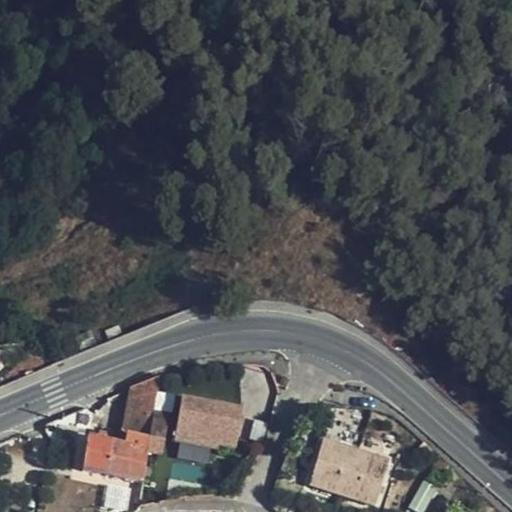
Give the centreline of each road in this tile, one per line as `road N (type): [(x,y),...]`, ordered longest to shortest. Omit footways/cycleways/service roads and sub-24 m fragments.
road 1 (tertiary): [(0,416),(215,334),(258,331),(330,343)]
road 2 (tertiary): [(330,343),(390,379),(511,486)]
road 3 (residential): [(330,343),(269,462),(261,511)]
